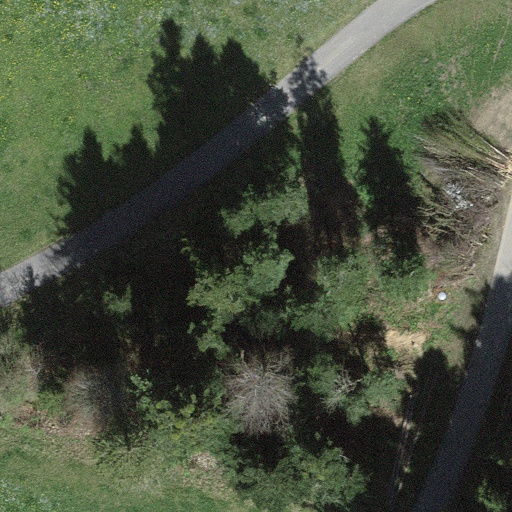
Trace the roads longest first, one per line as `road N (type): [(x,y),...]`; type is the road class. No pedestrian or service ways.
road 1 (unclassified): [(0,292),(189,177),(403,0)]
road 2 (unclassified): [(511,257),(424,511)]
